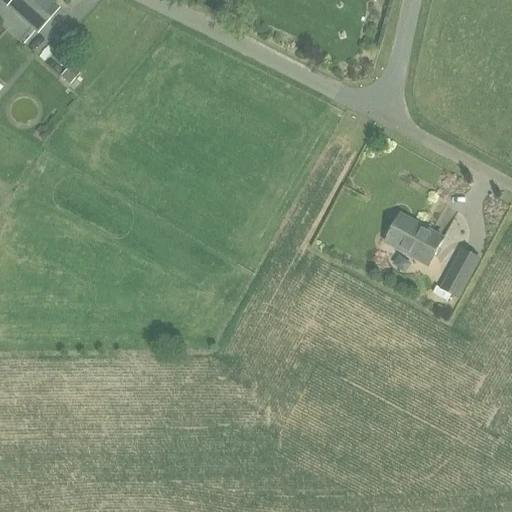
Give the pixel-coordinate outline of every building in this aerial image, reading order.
[(37,31),(57,9),(47,0),(14,0),(9,6),(37,31)] [(80,73),(70,65),(61,75),(71,84),(76,78),(77,77),(80,73)] [(430,265),(444,239),(401,216),(387,241),(430,265)] [(459,297),(480,259),(464,250),(443,289),(452,294),(459,297)] [(452,294),(443,289),(438,286),(433,294),(447,302),(452,294)]
